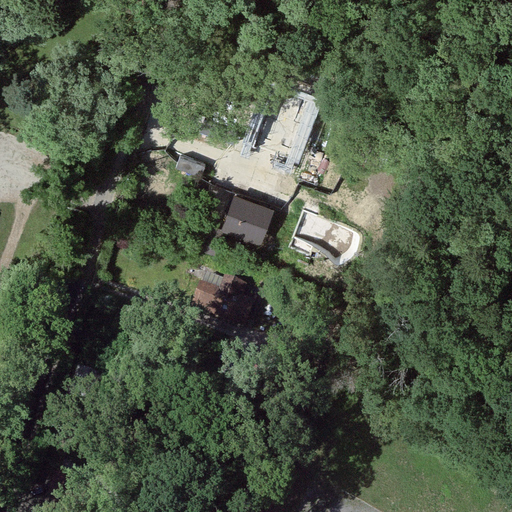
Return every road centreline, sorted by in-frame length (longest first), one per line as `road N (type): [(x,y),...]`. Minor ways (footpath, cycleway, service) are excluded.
road 1 (residential): [(165,0),(6,511)]
road 2 (track): [(79,275),(268,341)]
